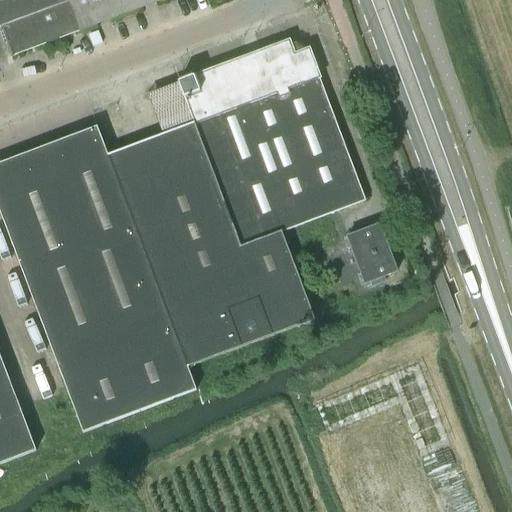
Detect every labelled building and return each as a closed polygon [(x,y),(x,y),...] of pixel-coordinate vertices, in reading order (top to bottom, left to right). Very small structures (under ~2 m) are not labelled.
[(0,0),(0,27),(1,27),(11,56),(164,0),(0,0)] [(294,270),(280,234),(363,202),(317,80),(319,80),(308,51),(294,56),(289,42),(179,84),(194,124),(108,157),(97,128),(0,164),(0,357),(36,452),(196,391),(187,368),(313,321),(304,297),(299,283),(294,270)] [(354,262),(387,250),(378,226),(343,240),(346,250),(350,249),(354,262)] [(387,250),(354,262),(359,275),(356,276),(360,287),(396,273),(387,250)] [(299,283),(311,279),(306,266),(294,270),(299,283)] [(304,297),(316,292),(311,279),(299,283),(304,297)] [(0,465),(36,452),(0,357),(0,465)]
